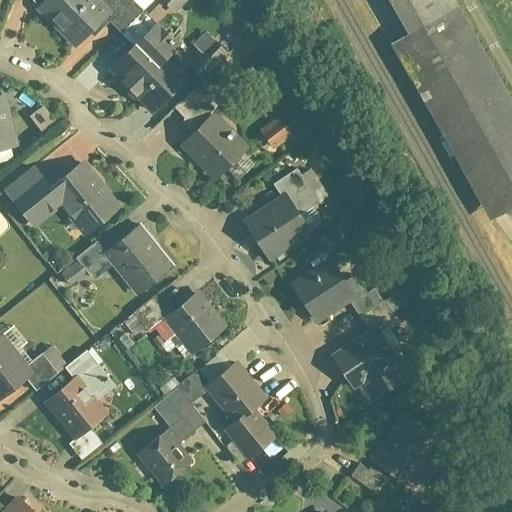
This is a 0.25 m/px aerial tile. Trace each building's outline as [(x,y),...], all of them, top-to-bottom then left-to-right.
[(98,18),(77,0),(41,0),(27,15),(67,52),(98,18)] [(115,34),(134,16),(119,0),(100,0),(91,8),(115,34)] [(165,0),(180,12),(190,0),(165,0)] [(160,43),(134,16),(115,34),(140,61),(160,43)] [(124,45),(98,70),(129,102),(155,77),(124,45)] [(159,109),(181,128),(203,103),(181,84),(159,109)] [(34,116),(44,129),(58,120),(48,106),(34,116)] [(194,114),(167,146),(204,178),(231,146),(194,114)] [(279,148),(294,132),(278,116),(263,132),(279,148)] [(111,205),(70,160),(42,186),(83,230),(111,205)] [(302,200),(284,171),(265,182),(283,212),(302,200)] [(33,224),(53,205),(27,179),(7,199),(33,224)] [(231,216),(254,254),(293,231),(271,193),(231,216)] [(161,264),(126,225),(98,251),(133,290),(161,264)] [(303,263),(278,279),(300,312),(333,291),(341,287),(322,258),(306,268),(303,263)] [(344,308),(370,292),(359,275),(341,287),(333,291),(344,308)] [(184,286),(157,309),(187,345),(215,323),(184,286)] [(158,306),(145,290),(124,306),(137,322),(158,306)] [(370,292),(344,308),(353,323),(380,306),(370,292)] [(364,318),(319,348),(338,377),(357,365),(369,382),(395,364),(364,318)] [(0,333),(0,388),(26,371),(0,333)] [(59,361),(83,387),(101,371),(77,345),(59,361)] [(224,352),(196,374),(224,410),(253,387),(224,352)] [(21,376),(29,386),(55,365),(47,355),(21,376)] [(66,372),(38,394),(71,434),(98,411),(66,372)] [(166,401),(185,425),(198,415),(178,391),(166,401)] [(214,418),(237,447),(262,427),(239,398),(214,418)] [(434,440),(387,408),(355,454),(380,471),(387,461),(410,477),(434,440)] [(172,409),(129,443),(156,477),(182,456),(169,439),(185,425),(172,409)] [(371,472),(344,454),(334,469),(362,486),(371,472)] [(36,511),(13,492),(0,506),(0,511),(36,511)]
